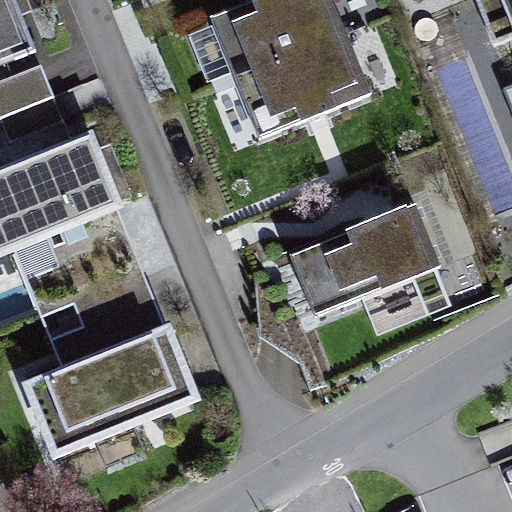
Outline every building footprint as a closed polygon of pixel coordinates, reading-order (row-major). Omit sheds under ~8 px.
[(34,0),(0,0),(0,76),(56,55),(34,0)] [(330,0),(292,0),(201,37),(248,151),(371,101),(330,0)] [(511,0),(490,0),(511,53),(511,52),(511,0)] [(0,79),(0,117),(11,146),(68,124),(44,62),(0,79)] [(115,139),(0,183),(0,272),(28,261),(73,377),(50,386),(81,465),(223,410),(194,335),(172,344),(124,222),(145,214),(115,139)] [(435,214),(300,257),(321,324),(457,280),(435,214)]
